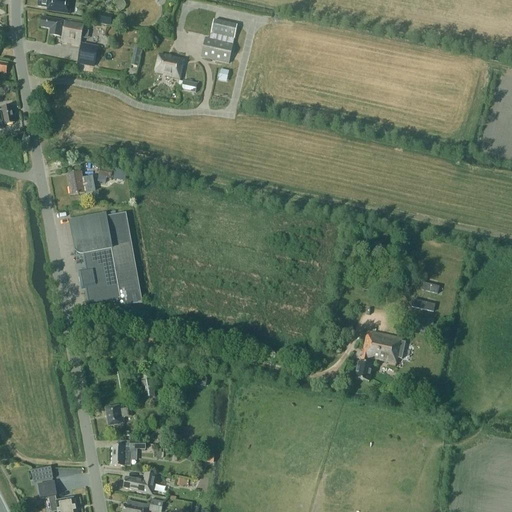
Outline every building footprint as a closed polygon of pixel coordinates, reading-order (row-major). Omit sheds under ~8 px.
[(37,0),(37,7),(51,9),(51,12),(68,15),(70,0),(37,0)] [(100,14),(98,24),(109,27),(112,17),(100,14)] [(62,38),(61,42),(79,45),(83,23),(65,20),(64,22),(42,18),(40,28),(50,30),(49,35),(62,38)] [(233,38),(236,24),(212,19),(209,33),(233,38)] [(204,36),(200,55),(227,61),(231,42),(204,36)] [(142,47),(135,46),(131,66),(138,67),(142,47)] [(80,49),(77,63),(93,66),(95,52),(80,49)] [(164,74),(164,75),(179,79),(184,59),(171,56),(171,58),(158,55),(154,72),(164,74)] [(219,81),(228,83),(230,71),(221,70),(219,81)] [(184,81),(182,89),(196,92),(197,85),(184,81)] [(0,109),(0,130),(3,130),(2,124),(5,123),(5,126),(13,125),(10,107),(0,109)] [(100,169),(97,182),(105,184),(106,178),(109,179),(111,171),(100,169)] [(67,176),(71,196),(85,193),(81,173),(67,176)] [(106,217),(106,214),(69,220),(74,252),(75,253),(78,256),(81,257),(85,256),(87,271),(80,272),(82,289),(86,288),(89,304),(117,299),(119,307),(142,303),(127,213),(106,217)] [(423,283),(422,291),(438,295),(439,287),(423,283)] [(411,308),(433,313),(435,305),(413,300),(411,308)] [(409,323),(407,330),(425,334),(426,327),(409,323)] [(402,359),(406,342),(402,341),(366,333),(360,363),(358,363),(354,380),(368,383),(372,362),(394,367),(396,359),(398,359),(398,358),(402,359)] [(196,377),(194,384),(205,387),(207,380),(196,377)] [(151,380),(144,381),(140,382),(143,398),(154,396),(151,380)] [(123,418),(130,416),(131,416),(130,408),(121,410),(120,406),(104,409),(107,428),(124,425),(123,418)] [(146,442),(130,441),(130,448),(125,448),(125,447),(112,446),(112,467),(124,467),(124,466),(131,467),(131,461),(137,462),(137,450),(145,450),(146,442)] [(53,479),(51,468),(31,471),(34,483),(53,479)] [(137,479),(137,480),(126,477),(123,489),(134,492),(134,493),(153,497),(157,476),(144,473),(143,480),(137,479)] [(172,478),(172,486),(189,487),(189,479),(172,478)] [(197,478),(195,488),(203,489),(205,479),(197,478)] [(51,511),(76,511),(74,499),(57,502),(56,497),(54,482),(38,485),(41,500),(49,498),(51,511)] [(161,511),(164,502),(151,500),(149,511),(151,511),(161,511)] [(147,511),(149,506),(128,501),(127,505),(124,504),(122,511),(147,511)]
